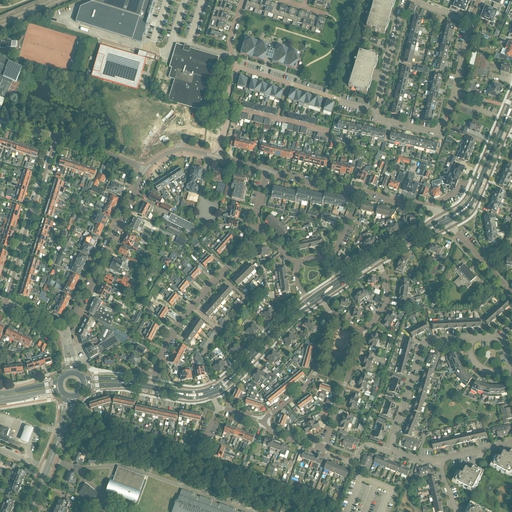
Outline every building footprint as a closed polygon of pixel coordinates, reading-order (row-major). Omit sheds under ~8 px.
[(98,0),(81,8),(76,22),(142,43),(143,39),(142,38),(144,34),(146,29),(145,29),(147,25),(148,21),(149,21),(149,20),(148,20),(151,12),(152,12),(152,11),(151,11),(152,7),(153,7),(152,7),(154,3),(155,3),(155,0),(98,0)] [(220,8),(230,11),(232,6),(227,4),(228,1),(233,2),(227,0),(217,0),(217,1),(221,2),(220,8)] [(255,10),(254,14),(258,0),(251,0),(251,2),(247,1),(244,11),(248,12),(249,8),(255,10)] [(257,4),(258,0),(254,14),(258,15),(259,11),(265,13),(263,17),(268,2),(262,0),(260,5),(257,4)] [(325,10),(324,10),(326,4),(330,5),(332,2),(326,0),(321,0),(321,2),(316,0),(313,7),(325,10)] [(374,0),(370,15),(366,27),(385,32),(394,0),(374,0)] [(501,0),(488,0),(495,3),(494,6),(500,9),(502,5),(499,4),(501,0)] [(466,10),(468,6),(456,1),(454,6),(451,6),(450,9),(457,12),(458,9),(465,12),(465,10),(466,10)] [(267,7),(268,2),(263,17),(267,18),(268,14),(274,16),(273,20),(278,5),(272,3),(270,8),(267,7)] [(408,11),(411,13),(411,12),(417,15),(420,7),(414,5),(415,5),(411,3),(410,5),(410,6),(410,7),(409,8),(409,9),(408,11)] [(282,23),(287,8),(281,6),(279,11),(276,10),(278,5),(273,20),(277,21),(278,17),(284,19),(282,23)] [(500,9),(494,6),(492,9),(485,7),(485,8),(484,8),(482,12),(494,17),(496,12),(499,13),(500,9)] [(218,12),(217,17),(227,21),(229,15),(224,13),(225,10),(230,12),(230,11),(220,8),(219,8),(215,7),(214,11),(218,12)] [(286,13),(287,8),(282,23),(286,24),(287,20),(293,22),(292,26),(297,11),(291,9),(289,14),(286,13)] [(295,16),(297,11),(292,26),(296,27),(297,23),(303,25),(301,29),(306,14),(300,12),(299,17),(295,16)] [(494,17),(482,12),(481,16),(481,18),(488,21),(486,24),(493,27),(495,23),(492,22),(494,17)] [(311,32),(314,22),(316,17),(310,15),(308,20),(305,19),(306,14),(301,29),(305,30),(307,26),(312,28),(311,32)] [(215,22),(213,27),(224,30),(226,25),(221,23),(222,20),(227,21),(217,17),(216,18),(212,16),(211,20),(215,22)] [(314,22),(316,17),(314,22),(311,32),(315,33),(316,29),(322,31),(326,20),(319,18),(318,23),(314,22)] [(421,24),(413,22),(411,28),(425,31),(425,29),(420,28),(421,24)] [(210,37),(221,40),(223,34),(218,32),(219,29),(224,31),(224,30),(213,27),(209,26),(208,30),(212,31),(210,37)] [(418,35),(410,33),(409,39),(422,43),(423,41),(420,40),(417,40),(418,35)] [(440,38),(443,39),(442,41),(450,43),(452,37),(441,34),(440,38)] [(295,70),(300,53),(277,46),(275,52),(268,49),(269,46),(246,38),(240,54),(264,62),(265,58),(272,60),(272,62),(295,70)] [(17,48),(18,42),(1,40),(0,42),(0,48),(6,49),(7,47),(17,48)] [(192,108),(203,111),(212,80),(210,79),(212,73),(214,74),(219,57),(190,48),(190,47),(184,45),(183,46),(176,44),(169,67),(172,67),(169,77),(174,79),(169,101),(181,105),(181,104),(192,109),(192,108)] [(416,47),(407,45),(406,51),(420,54),(420,53),(418,52),(415,51),(416,47)] [(101,46),(91,77),(98,79),(103,80),(137,90),(139,85),(140,82),(140,80),(141,77),(142,74),(143,71),(145,64),(146,59),(145,59),(143,58),(137,56),(101,46)] [(435,48),(440,49),(439,53),(448,55),(449,49),(436,46),(435,48)] [(502,55),(500,54),(498,59),(507,61),(508,57),(508,58),(509,57),(511,58),(511,51),(505,49),(502,55)] [(356,63),(352,75),(348,87),(367,93),(372,76),(378,57),(359,51),(356,63)] [(433,56),(433,57),(446,61),(448,55),(439,53),(436,52),(435,56),(433,56)] [(472,52),(469,67),(476,69),(489,72),(490,69),(489,67),(487,67),(490,57),(481,54),(477,53),(472,52)] [(0,108),(1,109),(13,81),(16,82),(22,67),(9,61),(9,59),(0,55),(0,108)] [(403,63),(411,65),(413,59),(405,57),(403,63)] [(432,59),(437,61),(437,64),(445,66),(446,61),(433,57),(432,59)] [(435,71),(443,73),(445,66),(437,64),(435,71)] [(499,67),(501,67),(500,71),(508,73),(509,72),(510,72),(510,70),(509,69),(510,66),(502,64),(500,64),(499,67)] [(483,76),(485,77),(485,79),(491,80),(493,73),(489,72),(476,69),(473,76),(478,77),(479,75),(480,75),(480,77),(482,77),(483,76)] [(399,79),(411,82),(413,82),(414,80),(408,79),(409,75),(401,73),(399,79)] [(441,82),(442,77),(431,74),(430,80),(433,80),(441,82)] [(247,92),(249,85),(247,84),(248,79),(240,77),(237,86),(245,89),(244,91),(247,92)] [(398,85),(406,87),(410,88),(410,84),(411,82),(399,79),(398,85)] [(254,92),(257,82),(252,81),(249,90),(254,92)] [(260,93),(263,84),(257,82),(254,92),(260,93)] [(502,89),(502,88),(502,87),(493,83),(491,89),(500,93),(500,92),(501,92),(502,91),(502,90),(502,89)] [(260,93),(265,95),(268,86),(263,84),(260,93)] [(406,87),(398,85),(397,90),(410,93),(410,92),(408,92),(405,91),(406,87)] [(440,88),(428,86),(425,85),(425,88),(431,89),(430,92),(438,94),(440,88)] [(270,97),(273,87),(268,86),(265,95),(270,97)] [(275,99),(278,89),(273,87),(270,97),(275,99)] [(280,100),(283,91),(278,89),(275,99),(280,100)] [(500,95),(500,94),(499,94),(500,93),(491,89),(488,95),(497,99),(498,98),(499,97),(500,96),(500,95)] [(288,99),(293,101),(296,92),(291,90),(288,99)] [(293,101),(299,103),(302,93),(296,92),(293,101)] [(304,104),(307,95),(302,93),(299,103),(304,104)] [(309,106),(312,97),(307,95),(304,104),(309,106)] [(394,102),(404,105),(407,106),(408,104),(406,103),(403,103),(403,102),(404,98),(395,96),(394,102)] [(314,108),(317,98),(312,97),(309,106),(314,108)] [(422,98),(428,100),(427,104),(435,106),(437,100),(423,97),(422,98)] [(320,109),(323,100),(317,98),(314,108),(320,109)] [(331,113),(334,104),(327,101),(325,106),(322,105),(320,112),(323,113),(324,111),(331,113)] [(404,105),(394,102),(393,108),(403,110),(404,105)] [(403,110),(393,108),(391,114),(399,116),(401,110),(403,111),(403,110)] [(421,111),(425,113),(424,115),(433,117),(434,112),(421,109),(421,111)] [(424,115),(423,122),(431,124),(433,117),(424,115)] [(339,121),(338,125),(335,124),(334,131),(338,132),(339,130),(343,131),(345,123),(339,121)] [(471,129),(475,131),(474,132),(479,134),(482,127),(477,125),(478,124),(472,121),(471,121),(469,122),(467,126),(468,126),(467,126),(466,128),(463,127),(461,130),(461,131),(466,133),(466,132),(467,129),(470,130),(471,129)] [(348,135),(348,136),(349,137),(350,136),(351,133),(355,133),(357,125),(351,124),(348,135)] [(368,128),(363,127),(360,138),(362,138),(362,135),(366,136),(368,128)] [(452,127),(451,131),(465,136),(466,133),(461,131),(452,127)] [(380,131),(374,129),(371,142),(373,142),(374,138),(378,139),(380,131)] [(377,142),(383,143),(382,147),(385,148),(388,137),(385,136),(386,132),(380,131),(378,139),(377,142)] [(231,145),(234,146),(234,147),(238,148),(240,140),(240,137),(241,133),(235,132),(233,140),(232,140),(231,145)] [(390,137),(388,137),(385,148),(388,149),(389,145),(394,146),(395,143),(397,135),(391,133),(390,137)] [(244,135),(244,138),(240,137),(240,140),(238,148),(243,150),(246,136),(244,135)] [(277,147),(275,156),(280,157),(282,149),(283,147),(284,143),(285,136),(284,136),(283,143),(282,143),(281,146),(277,145),(277,147)] [(403,136),(400,146),(401,146),(406,147),(407,146),(409,137),(403,136)] [(467,137),(465,142),(474,146),(476,141),(467,137)] [(259,150),(261,151),(260,152),(264,153),(266,145),(266,142),(263,141),(264,138),(262,138),(261,141),(260,141),(258,146),(260,146),(259,150)] [(266,145),(264,153),(269,154),(271,146),(272,144),(273,140),(271,139),(270,143),(269,145),(266,145)] [(420,140),(415,139),(411,151),(413,152),(414,148),(418,148),(420,140)] [(3,140),(0,150),(0,155),(1,155),(2,150),(3,150),(3,147),(6,148),(9,141),(3,140)] [(418,148),(424,150),(424,152),(426,141),(420,140),(418,148)] [(5,151),(8,152),(6,157),(9,158),(10,154),(14,143),(9,141),(6,148),(5,151)] [(254,143),(251,143),(249,151),(252,152),(253,149),(255,149),(256,146),(257,146),(258,141),(255,141),(254,143)] [(432,143),(426,141),(424,152),(425,152),(426,150),(430,151),(432,143)] [(460,147),(462,148),(472,151),(474,146),(465,142),(464,142),(463,142),(462,144),(461,144),(460,147)] [(18,144),(14,143),(10,154),(12,155),(13,154),(15,155),(16,152),(18,144)] [(288,150),(286,158),(290,159),(290,158),(292,158),(294,151),(294,150),(294,149),(295,144),(293,143),(292,148),(288,148),(288,150)] [(303,154),(300,153),(298,161),(304,163),(308,146),(308,143),(306,143),(305,144),(303,154)] [(436,153),(436,154),(435,155),(438,156),(439,154),(440,149),(437,148),(438,144),(432,143),(430,151),(436,153)] [(28,148),(23,146),(19,160),(22,161),(23,156),(22,156),(23,154),(26,155),(28,148)] [(308,146),(304,163),(309,164),(311,155),(312,153),(308,152),(309,149),(310,146),(308,146)] [(26,155),(25,158),(30,159),(33,149),(28,148),(26,155)] [(462,148),(460,153),(470,156),(472,151),(462,148)] [(36,162),(37,160),(38,157),(38,155),(37,155),(39,151),(33,149),(30,159),(29,163),(27,168),(32,170),(34,166),(30,164),(32,160),(36,162)] [(314,156),(311,155),(309,164),(315,165),(318,150),(316,150),(316,151),(314,156)] [(378,152),(375,160),(377,161),(379,155),(386,158),(388,154),(378,152)] [(458,158),(467,162),(470,156),(460,153),(458,152),(456,157),(457,158),(458,158)] [(322,158),(320,167),(324,167),(324,166),(326,166),(328,159),(329,155),(326,154),(325,159),(322,158)] [(340,164),(337,163),(335,172),(340,173),(342,164),(344,157),(342,156),(342,158),(340,164)] [(397,156),(395,163),(399,164),(400,162),(403,163),(404,159),(397,156)] [(344,157),(342,164),(340,173),(346,174),(348,166),(348,163),(345,163),(346,159),(345,159),(345,157),(344,157)] [(62,173),(57,171),(56,177),(61,178),(62,176),(64,170),(67,160),(61,158),(60,162),(58,162),(57,167),(61,169),(63,169),(62,173)] [(455,161),(449,159),(446,167),(449,169),(461,174),(463,174),(465,169),(464,169),(464,168),(454,164),(454,165),(453,165),(455,161)] [(67,160),(64,170),(62,176),(64,176),(66,170),(66,168),(69,169),(72,162),(67,160)] [(352,164),(348,164),(348,166),(346,174),(349,175),(350,172),(352,173),(353,170),(354,171),(355,166),(354,166),(355,161),(352,161),(352,164)] [(380,175),(384,164),(379,162),(377,168),(378,168),(376,173),(378,174),(377,176),(372,174),(369,184),(375,186),(378,179),(380,175)] [(380,175),(383,177),(379,186),(385,189),(389,177),(384,176),(385,172),(387,167),(386,167),(388,163),(385,162),(384,164),(380,175)] [(418,170),(420,171),(418,176),(423,177),(426,169),(428,163),(422,162),(418,170)] [(76,171),(79,172),(78,175),(80,168),(81,165),(76,163),(73,173),(75,173),(76,171)] [(81,165),(80,168),(78,175),(80,175),(81,173),(84,174),(86,166),(81,165)] [(84,174),(83,177),(88,179),(91,168),(86,166),(84,174)] [(358,175),(357,177),(356,180),(364,183),(368,171),(370,172),(369,173),(371,174),(372,172),(370,171),(372,167),(367,166),(365,170),(362,169),(361,172),(359,171),(358,171),(357,174),(358,175)] [(190,178),(189,185),(187,185),(186,189),(187,189),(187,192),(200,196),(205,173),(202,173),(203,170),(200,169),(201,167),(200,167),(199,169),(197,168),(197,169),(193,168),(190,178)] [(88,179),(88,180),(90,181),(90,179),(90,178),(91,176),(94,177),(96,170),(91,168),(88,179)] [(179,179),(181,177),(182,178),(184,177),(184,175),(184,174),(184,172),(182,172),(180,169),(177,170),(177,169),(176,169),(175,170),(174,171),(175,172),(179,179)] [(447,174),(459,179),(461,174),(449,169),(448,171),(447,174)] [(511,172),(505,169),(503,175),(511,178),(511,172)] [(218,182),(218,183),(216,193),(222,194),(225,182),(222,182),(223,175),(222,175),(223,173),(216,171),(216,173),(214,173),(213,174),(213,176),(212,181),(218,182)] [(179,183),(180,185),(182,187),(184,186),(183,184),(181,181),(179,179),(175,172),(171,174),(175,181),(177,180),(179,183)] [(30,177),(18,173),(17,176),(22,178),(21,180),(28,182),(30,177)] [(395,179),(392,178),(388,188),(397,191),(400,184),(401,184),(404,175),(399,173),(396,182),(394,181),(395,179)] [(409,173),(403,191),(414,195),(418,184),(412,181),(415,175),(409,173)] [(106,178),(98,174),(95,179),(104,183),(106,178)] [(176,191),(176,192),(178,191),(176,188),(176,187),(173,183),(175,181),(171,174),(170,174),(168,175),(169,176),(166,177),(176,191)] [(442,178),(457,184),(459,179),(447,174),(446,176),(443,175),(442,178)] [(511,178),(503,175),(501,180),(509,184),(509,183),(511,178)] [(231,176),(229,176),(223,199),(226,200),(231,176)] [(233,194),(231,199),(243,202),(246,187),(243,187),(245,179),(235,176),(232,186),(231,190),(234,190),(233,194)] [(167,187),(169,186),(171,190),(172,190),(174,193),(175,194),(176,193),(176,192),(176,191),(166,177),(162,180),(167,187)] [(443,190),(446,189),(452,192),(453,188),(455,189),(457,184),(442,178),(440,177),(439,178),(443,190)] [(28,182),(21,180),(18,179),(17,182),(13,181),(12,183),(27,187),(28,182)] [(63,181),(56,179),(54,185),(69,189),(70,187),(64,186),(65,183),(62,182),(63,181)] [(164,193),(165,194),(167,197),(169,196),(167,193),(166,194),(165,193),(167,191),(165,188),(167,187),(162,180),(158,183),(164,193)] [(498,185),(507,189),(509,190),(511,184),(509,183),(509,184),(501,180),(498,185)] [(111,181),(109,182),(108,185),(123,192),(125,188),(113,182),(111,181)] [(430,190),(432,196),(433,195),(434,198),(440,197),(439,194),(440,193),(438,186),(441,184),(440,182),(437,183),(436,181),(432,182),(431,183),(433,187),(430,188),(430,190)] [(11,185),(19,188),(18,190),(25,193),(27,187),(12,183),(11,185)] [(158,192),(160,191),(162,194),(163,194),(164,193),(158,183),(154,186),(158,192)] [(418,189),(421,190),(419,196),(426,198),(431,185),(426,184),(425,183),(423,184),(423,185),(422,185),(422,184),(421,183),(418,189)] [(69,189),(54,185),(52,190),(63,193),(64,191),(65,191),(66,189),(69,190),(69,189)] [(102,197),(106,199),(116,204),(119,199),(111,195),(110,197),(108,196),(109,196),(106,194),(106,195),(104,194),(105,191),(97,187),(98,187),(93,185),(93,186),(91,191),(94,193),(102,197)] [(108,185),(106,189),(110,191),(121,196),(123,192),(108,185)] [(310,204),(322,207),(323,204),(346,209),(349,198),(325,193),(324,196),(312,193),(310,192),(298,189),(297,192),(274,187),(273,187),(271,193),(272,193),(271,198),(277,199),(277,201),(277,202),(280,202),(280,200),(295,203),(296,200),(307,203),(308,202),(310,202),(310,204)] [(495,194),(503,198),(505,198),(507,194),(505,193),(506,193),(497,189),(495,194)] [(63,193),(52,190),(51,195),(69,200),(70,198),(59,195),(59,192),(63,194),(63,193)] [(11,199),(15,201),(22,203),(24,197),(7,192),(6,195),(6,197),(12,198),(11,199)] [(156,203),(161,206),(160,208),(169,213),(172,208),(161,203),(163,199),(152,194),(149,198),(156,202),(156,203)] [(503,198),(495,194),(492,200),(501,203),(503,198)] [(69,200),(51,195),(49,200),(62,204),(63,202),(57,200),(58,198),(69,201),(69,200)] [(106,199),(102,197),(100,201),(107,204),(114,208),(116,204),(106,199)] [(501,203),(492,200),(490,205),(499,209),(503,211),(504,207),(506,208),(507,206),(501,203)] [(106,206),(97,202),(96,205),(112,213),(114,208),(107,204),(106,206)] [(229,208),(231,208),(230,211),(239,213),(240,208),(239,208),(240,205),(230,202),(229,208)] [(362,203),(361,207),(360,211),(366,212),(368,203),(366,202),(366,203),(362,203)] [(154,208),(144,203),(141,208),(151,213),(154,208)] [(14,205),(10,204),(9,207),(7,206),(7,208),(19,212),(21,207),(14,205)] [(55,207),(48,205),(46,210),(62,215),(62,213),(54,210),(55,207)] [(100,212),(102,214),(102,213),(110,217),(112,213),(96,205),(95,208),(101,211),(100,212)] [(488,211),(496,214),(499,209),(490,205),(488,211)] [(388,217),(390,217),(394,211),(390,210),(389,210),(390,209),(386,208),(386,207),(384,207),(381,216),(388,217)] [(6,211),(11,212),(10,215),(17,217),(19,212),(7,208),(7,209),(6,208),(6,211)] [(138,214),(148,219),(151,213),(141,208),(138,214)] [(46,210),(45,215),(54,218),(55,216),(57,216),(61,217),(62,215),(46,210)] [(321,218),(327,220),(326,222),(334,225),(336,220),(328,217),(330,214),(325,212),(322,215),(321,218)] [(95,218),(106,223),(108,219),(97,213),(95,218)] [(185,230),(193,234),(197,236),(200,229),(193,225),(189,223),(171,214),(170,217),(164,214),(162,219),(165,220),(183,229),(185,230)] [(189,223),(193,225),(195,222),(197,216),(194,214),(189,223)] [(266,221),(268,223),(267,224),(269,226),(276,219),(272,215),(266,221)] [(496,219),(487,215),(485,220),(486,223),(495,222),(495,221),(496,219)] [(406,219),(410,219),(410,224),(416,224),(416,217),(412,217),(412,216),(406,216),(406,219)] [(2,221),(5,222),(4,224),(14,227),(16,222),(3,218),(3,219),(2,221)] [(106,223),(95,218),(93,222),(96,224),(104,227),(106,223)] [(145,223),(134,218),(132,223),(151,232),(152,232),(145,229),(146,227),(144,226),(145,223)] [(392,222),(394,224),(391,226),(394,232),(400,230),(395,220),(394,219),(392,220),(391,218),(388,219),(389,222),(392,221),(392,222)] [(54,222),(43,219),(42,224),(52,228),(54,222)] [(226,222),(225,225),(228,225),(236,227),(238,222),(229,220),(225,219),(224,221),(226,222)] [(269,226),(271,228),(272,227),(274,229),(280,223),(276,219),(269,226)] [(167,231),(169,232),(179,237),(183,229),(165,220),(164,223),(169,226),(167,231)] [(274,229),(277,232),(276,233),(277,234),(284,227),(286,225),(282,221),(280,223),(274,229)] [(87,225),(91,227),(102,232),(104,227),(96,224),(95,226),(88,222),(87,225)] [(132,223),(129,228),(140,233),(141,230),(150,235),(151,232),(132,223)] [(3,227),(1,227),(1,229),(13,232),(14,227),(4,224),(3,227)] [(388,227),(387,224),(384,226),(389,235),(394,232),(391,226),(388,227)] [(90,229),(89,231),(99,236),(102,232),(91,227),(90,229)] [(277,234),(279,236),(280,235),(283,237),(288,232),(284,227),(277,234)] [(3,232),(5,233),(4,235),(11,238),(13,232),(1,229),(0,230),(3,232)] [(46,237),(48,238),(54,239),(54,237),(49,235),(46,234),(47,232),(50,233),(50,232),(40,229),(39,234),(46,236),(46,237)] [(234,239),(232,237),(234,235),(231,232),(229,234),(226,236),(224,234),(222,236),(230,243),(234,239)] [(497,234),(487,235),(488,239),(491,243),(499,236),(501,238),(499,240),(501,241),(503,239),(505,234),(504,233),(504,232),(503,233),(497,234)] [(46,236),(39,234),(37,239),(49,243),(50,243),(50,241),(47,240),(48,238),(46,237),(46,236)] [(86,235),(84,234),(83,236),(95,242),(97,238),(90,234),(89,236),(86,235)] [(138,236),(138,238),(128,234),(126,238),(139,245),(141,240),(140,239),(141,238),(144,239),(139,236),(138,236)] [(318,235),(314,236),(316,244),(317,247),(323,245),(321,238),(318,238),(318,235)] [(81,241),(87,244),(93,247),(95,242),(83,236),(82,236),(83,237),(81,241)] [(222,236),(221,238),(223,240),(221,242),(227,247),(230,243),(222,236)] [(208,237),(203,243),(207,247),(212,241),(210,239),(208,237)] [(374,238),(374,237),(368,240),(371,247),(377,244),(376,242),(378,241),(376,237),(374,238)] [(137,249),(139,245),(126,238),(123,244),(132,248),(131,249),(142,255),(144,251),(140,250),(140,251),(137,250),(137,249)] [(196,238),(191,243),(195,248),(200,243),(196,238)] [(306,238),(303,238),(305,249),(311,248),(309,240),(307,241),(306,238)] [(0,244),(8,247),(10,242),(0,239),(0,244)] [(227,247),(221,242),(219,240),(217,242),(215,244),(223,251),(227,247)] [(360,244),(362,249),(364,248),(365,250),(371,247),(368,240),(362,243),(362,244),(360,244)] [(87,244),(81,241),(79,245),(91,251),(93,247),(87,244)] [(427,250),(427,251),(433,253),(436,246),(430,244),(428,243),(425,250),(427,250)] [(34,249),(44,252),(43,253),(46,254),(47,251),(44,250),(42,249),(43,246),(36,244),(34,249)] [(214,246),(216,248),(214,250),(219,255),(223,251),(215,244),(214,246)] [(79,249),(82,250),(81,252),(89,255),(91,251),(79,245),(78,245),(79,246),(78,248),(79,249)] [(62,251),(66,252),(72,255),(72,253),(70,252),(69,253),(66,251),(68,248),(65,246),(62,251)] [(431,257),(432,257),(431,260),(434,261),(435,258),(437,254),(439,256),(439,255),(441,256),(444,250),(442,249),(436,246),(433,253),(431,257)] [(127,260),(136,264),(137,262),(128,257),(127,256),(129,251),(121,247),(119,253),(124,255),(123,258),(127,260)] [(172,253),(169,259),(174,262),(178,256),(172,253)] [(209,255),(206,253),(202,256),(209,264),(214,260),(209,255)] [(76,254),(75,254),(74,256),(86,262),(88,258),(80,254),(79,256),(76,254)] [(74,256),(72,261),(84,267),(86,262),(74,256)] [(201,258),(203,260),(200,262),(205,268),(209,264),(202,256),(201,258)] [(342,259),(339,257),(338,259),(347,266),(351,260),(348,258),(348,259),(344,256),(342,259)] [(400,260),(399,263),(405,266),(408,260),(408,258),(402,256),(401,257),(400,260)] [(39,264),(40,261),(32,258),(30,264),(41,267),(45,268),(46,266),(40,264),(39,264)] [(121,267),(125,269),(124,270),(128,272),(130,269),(128,268),(128,267),(126,267),(127,264),(125,263),(127,260),(122,258),(121,261),(115,258),(112,264),(121,268),(121,267)] [(507,261),(503,261),(502,269),(506,270),(506,268),(510,269),(511,259),(507,259),(507,261)] [(191,267),(184,260),(183,262),(197,276),(201,272),(196,267),(194,269),(191,267)] [(456,273),(460,277),(454,283),(460,290),(464,285),(467,289),(471,286),(470,285),(472,284),(477,289),(484,283),(478,276),(476,278),(464,265),(466,263),(463,260),(452,270),(455,273),(456,273)] [(70,266),(71,266),(81,271),(84,267),(72,261),(71,263),(71,264),(70,266)] [(188,274),(189,274),(188,275),(193,280),(197,276),(183,262),(181,264),(185,268),(187,266),(187,267),(183,272),(187,275),(188,274)] [(396,270),(396,271),(402,274),(403,272),(405,266),(399,263),(397,267),(396,270)] [(41,267),(30,264),(28,269),(35,271),(39,272),(41,267)] [(121,268),(112,264),(110,270),(121,275),(123,270),(121,269),(121,268)] [(247,267),(246,266),(244,267),(251,274),(255,270),(250,264),(247,267)] [(71,266),(69,270),(79,276),(81,271),(71,266)] [(243,269),(244,270),(241,272),(247,278),(251,274),(244,267),(243,269)] [(35,271),(28,269),(27,274),(36,277),(37,275),(34,274),(35,271)] [(239,275),(238,274),(236,276),(243,282),(247,278),(241,272),(239,275)] [(36,277),(27,274),(25,279),(36,283),(38,278),(36,277)] [(175,279),(176,280),(186,289),(190,284),(184,280),(182,282),(179,280),(180,279),(173,274),(171,276),(171,277),(175,279)] [(107,275),(104,281),(114,286),(117,280),(107,275)] [(65,280),(68,281),(67,283),(75,287),(77,282),(66,277),(66,278),(63,276),(62,279),(65,281),(65,280)] [(234,277),(235,278),(233,281),(238,287),(243,282),(236,276),(234,277)] [(253,280),(252,282),(256,287),(260,283),(256,279),(254,277),(253,278),(254,279),(253,280)] [(402,282),(401,281),(400,287),(409,288),(409,285),(409,282),(406,282),(407,280),(412,282),(411,283),(414,284),(415,281),(407,278),(406,280),(402,279),(402,282)] [(55,283),(57,283),(62,286),(73,291),(75,287),(67,283),(66,285),(57,280),(55,283)] [(119,283),(127,286),(126,287),(134,291),(136,286),(128,283),(122,280),(121,280),(119,283)] [(171,287),(176,292),(178,289),(182,293),(186,289),(176,280),(174,282),(176,284),(175,286),(173,285),(171,287)] [(73,291),(62,286),(57,283),(55,288),(71,296),(73,291)] [(30,286),(23,284),(22,289),(31,292),(36,294),(40,295),(41,292),(37,291),(32,290),(33,287),(30,286)] [(434,294),(433,297),(438,298),(443,285),(440,284),(438,287),(437,290),(438,290),(437,291),(435,291),(434,294)] [(114,290),(111,289),(103,285),(100,290),(109,294),(111,291),(113,292),(112,293),(117,295),(119,291),(114,289),(114,290)] [(224,289),(223,288),(222,290),(229,296),(233,291),(227,286),(224,289)] [(35,295),(35,296),(33,301),(36,303),(38,299),(40,295),(36,294),(31,292),(22,289),(20,295),(29,298),(31,294),(35,295)] [(98,295),(106,300),(109,294),(100,290),(98,295)] [(220,291),(221,292),(219,295),(225,300),(229,296),(222,290),(220,291)] [(358,294),(363,300),(365,298),(367,300),(369,299),(363,290),(361,292),(358,294)] [(168,293),(166,292),(165,294),(175,302),(179,297),(170,291),(168,293)] [(57,297),(56,296),(56,297),(68,303),(71,298),(64,295),(63,294),(62,296),(59,294),(57,297)] [(165,297),(168,299),(166,302),(172,306),(175,302),(165,294),(167,295),(165,297)] [(356,296),(354,297),(360,305),(362,304),(360,301),(363,300),(358,294),(356,296)] [(40,295),(38,299),(47,303),(49,300),(44,297),(40,295)] [(216,297),(215,297),(214,298),(221,305),(225,300),(219,295),(216,297)] [(55,301),(56,302),(66,307),(68,303),(56,297),(55,299),(56,299),(55,301)] [(212,300),(213,301),(211,304),(217,309),(221,305),(214,298),(212,300)] [(403,304),(405,304),(405,308),(411,309),(412,305),(410,305),(411,299),(399,298),(398,303),(399,303),(399,305),(403,306),(403,304)] [(95,299),(93,303),(100,307),(111,313),(113,310),(101,305),(102,303),(103,302),(95,299)] [(348,301),(342,299),(339,310),(342,311),(343,307),(347,308),(349,301),(348,300),(348,301)] [(511,305),(505,300),(501,304),(506,310),(511,305)] [(64,312),(66,307),(56,302),(54,307),(64,312)] [(98,321),(98,320),(99,321),(115,329),(110,326),(115,316),(104,311),(105,310),(111,313),(100,307),(93,303),(90,308),(91,309),(89,313),(90,314),(89,317),(98,321)] [(353,305),(353,304),(349,310),(353,312),(354,308),(360,310),(360,309),(357,306),(355,303),(353,305)] [(209,306),(208,305),(206,307),(213,313),(217,309),(211,304),(209,306)] [(506,310),(501,304),(496,308),(502,314),(502,313),(506,310)] [(54,314),(57,316),(58,314),(62,316),(64,312),(54,307),(52,312),(55,313),(54,314)] [(161,309),(158,308),(157,310),(166,315),(169,311),(163,307),(161,309)] [(204,309),(205,310),(203,312),(209,318),(213,313),(206,307),(204,309)] [(269,309),(267,308),(266,310),(272,317),(276,314),(273,311),(274,310),(272,307),(269,309)] [(230,313),(227,311),(224,308),(223,310),(228,315),(227,316),(229,318),(232,315),(230,313)] [(502,314),(496,308),(492,312),(497,318),(502,314),(502,313),(502,314)] [(404,309),(400,314),(399,313),(397,317),(402,321),(405,317),(404,316),(407,312),(404,309)] [(153,317),(157,320),(158,317),(163,320),(166,315),(157,310),(156,312),(158,313),(157,316),(154,315),(153,317)] [(272,317),(266,310),(261,314),(265,319),(266,318),(268,321),(272,317)] [(354,311),(354,312),(353,317),(363,319),(364,316),(360,315),(361,312),(357,311),(354,310),(354,311)] [(390,314),(389,314),(386,318),(393,323),(396,318),(397,316),(396,315),(391,312),(390,314)] [(486,314),(487,316),(493,322),(497,318),(492,312),(489,314),(488,313),(486,314)] [(487,316),(483,320),(488,326),(493,322),(487,316)] [(94,322),(86,318),(83,324),(92,328),(94,322)] [(302,323),(303,325),(308,329),(313,323),(308,319),(308,320),(306,318),(302,323)] [(384,323),(383,325),(389,329),(390,327),(393,323),(386,318),(383,322),(384,323)] [(196,322),(194,321),(193,323),(201,329),(204,324),(198,319),(196,322)] [(99,321),(97,325),(103,328),(103,327),(104,327),(115,333),(116,331),(114,330),(115,329),(99,321)] [(429,329),(425,322),(420,325),(424,332),(429,329)] [(192,325),(193,326),(191,329),(198,333),(201,329),(193,323),(192,325)] [(251,326),(251,325),(249,327),(256,333),(259,330),(256,327),(257,326),(254,323),(251,326)] [(308,329),(313,333),(315,334),(319,329),(318,328),(313,323),(308,329)] [(92,328),(83,324),(81,329),(89,333),(92,328)] [(148,325),(147,327),(150,329),(156,332),(159,327),(152,324),(151,326),(148,325)] [(420,325),(419,325),(414,328),(418,335),(424,332),(420,325)] [(104,327),(101,332),(98,330),(96,333),(100,335),(98,338),(99,340),(100,340),(100,342),(102,341),(102,342),(98,346),(98,345),(94,347),(93,345),(91,346),(85,348),(91,359),(98,354),(99,356),(102,354),(121,343),(122,344),(129,340),(115,333),(104,327)] [(245,332),(248,335),(250,334),(252,337),(256,333),(249,327),(247,329),(248,329),(245,332)] [(7,337),(10,338),(14,330),(9,328),(5,336),(4,336),(2,340),(3,340),(4,340),(5,339),(6,339),(6,338),(7,337)] [(409,331),(412,338),(418,335),(414,328),(409,331)] [(81,329),(78,335),(83,337),(84,335),(88,337),(87,339),(89,340),(90,337),(91,338),(92,341),(97,339),(96,336),(95,336),(89,333),(81,329)] [(148,331),(145,330),(144,332),(154,337),(156,332),(150,329),(148,331)] [(189,332),(188,331),(186,333),(194,338),(198,333),(191,329),(189,332)] [(12,341),(14,342),(19,332),(14,330),(10,338),(12,339),(12,341)] [(14,342),(13,344),(15,345),(17,343),(16,343),(17,342),(19,343),(23,335),(19,332),(14,342)] [(143,334),(146,335),(145,338),(151,342),(154,337),(144,332),(143,334)] [(184,339),(186,340),(184,343),(189,345),(190,343),(191,343),(194,338),(186,333),(185,335),(186,336),(184,339)] [(379,337),(380,336),(373,333),(372,335),(371,337),(370,340),(377,343),(379,338),(379,337)] [(294,337),(291,334),(287,337),(293,344),(295,342),(298,340),(295,336),(294,337)] [(19,343),(22,344),(22,345),(24,346),(28,337),(23,335),(19,343)] [(78,335),(79,335),(79,336),(82,344),(88,341),(89,340),(87,339),(88,337),(84,335),(83,337),(78,335)] [(33,340),(28,337),(24,346),(26,347),(26,346),(29,348),(30,347),(33,348),(35,344),(32,342),(33,340)] [(289,347),(291,349),(293,348),(294,350),(297,348),(295,346),(293,344),(287,337),(284,340),(286,343),(285,344),(288,348),(289,347)] [(368,346),(370,347),(369,350),(375,352),(376,350),(375,349),(375,347),(376,347),(377,343),(370,340),(369,342),(368,344),(369,344),(368,346)] [(234,345),(232,347),(239,353),(242,349),(239,347),(240,345),(236,343),(234,346),(234,345)] [(41,349),(42,352),(43,355),(43,357),(46,365),(52,363),(50,355),(46,357),(44,351),(46,346),(43,344),(41,349)] [(187,348),(179,344),(177,348),(187,352),(187,351),(186,350),(187,348)] [(136,351),(143,355),(146,350),(139,346),(136,351)] [(229,353),(232,355),(233,354),(236,356),(239,353),(232,347),(230,349),(231,350),(229,353)] [(219,362),(215,357),(218,355),(216,352),(217,351),(217,350),(218,349),(217,348),(209,354),(212,357),(213,359),(217,364),(219,362)] [(195,352),(197,361),(201,377),(205,376),(203,368),(207,367),(205,365),(206,365),(197,350),(195,352)] [(301,356),(304,357),(311,359),(312,353),(298,350),(297,352),(301,353),(302,353),(301,356)] [(28,360),(29,361),(26,362),(29,371),(35,369),(31,358),(30,355),(29,353),(29,351),(25,353),(27,360),(28,360)] [(172,355),(174,355),(181,359),(183,356),(183,357),(184,355),(183,355),(176,351),(174,351),(172,355)] [(270,355),(276,360),(278,362),(281,359),(279,357),(281,356),(278,353),(276,354),(274,351),(270,355)] [(367,356),(366,356),(365,361),(372,363),(374,358),(371,357),(372,355),(371,355),(372,352),(369,351),(368,354),(367,356)] [(434,356),(430,354),(428,359),(437,362),(440,354),(435,352),(434,356)] [(30,355),(31,358),(35,369),(40,367),(38,359),(34,360),(32,354),(30,355)] [(102,354),(99,356),(98,356),(99,358),(95,360),(97,363),(101,362),(103,362),(102,365),(104,365),(113,366),(114,359),(105,358),(103,358),(104,355),(103,355),(102,354)] [(132,355),(130,354),(129,356),(138,363),(140,359),(133,354),(132,355)] [(456,354),(448,355),(446,356),(447,362),(449,361),(450,361),(457,358),(456,354)] [(186,363),(184,362),(183,363),(181,362),(183,359),(181,359),(174,355),(172,359),(181,363),(182,364),(180,366),(182,367),(186,363)] [(269,362),(272,365),(276,360),(270,355),(267,358),(270,361),(269,362)] [(128,357),(130,358),(128,361),(135,366),(138,363),(129,356),(128,357)] [(43,357),(38,359),(40,367),(46,365),(43,357)] [(450,361),(449,361),(447,362),(449,368),(459,363),(457,359),(457,358),(450,361)] [(426,364),(430,365),(429,369),(434,371),(437,362),(428,359),(426,364)] [(219,362),(217,364),(222,370),(226,368),(224,365),(225,364),(222,360),(219,362)] [(195,371),(196,378),(201,377),(197,361),(195,361),(195,363),(196,364),(197,365),(191,366),(192,368),(193,371),(195,371)] [(299,363),(302,364),(301,367),(308,369),(309,364),(299,361),(299,363)] [(363,366),(364,366),(363,368),(367,370),(368,368),(370,369),(370,367),(372,368),(373,366),(371,365),(372,363),(365,361),(363,366)] [(461,367),(459,363),(449,368),(452,373),(455,372),(461,367)] [(212,368),(215,371),(216,370),(219,373),(222,370),(217,364),(215,365),(215,366),(212,368)] [(455,372),(458,376),(465,371),(462,368),(461,367),(455,372)] [(298,372),(296,369),(294,371),(300,379),(305,376),(300,370),(298,372)] [(255,373),(261,378),(265,374),(262,371),(261,372),(258,370),(255,373)] [(292,372),(294,375),(292,377),(296,383),(300,379),(294,371),(292,372)] [(465,371),(458,376),(462,381),(468,375),(465,371)] [(257,383),(260,381),(266,386),(267,384),(266,383),(264,381),(261,378),(255,373),(252,377),(255,379),(254,381),(257,383)] [(362,377),(361,377),(360,382),(368,384),(369,379),(370,377),(368,377),(363,375),(362,377)] [(468,375),(462,381),(461,383),(466,387),(472,378),(468,375)] [(290,379),(287,376),(285,378),(292,386),(296,383),(292,377),(290,379)] [(286,382),(283,384),(287,390),(292,386),(285,378),(284,379),(286,382)] [(394,380),(392,386),(401,389),(403,383),(394,380)] [(472,388),(471,390),(476,393),(477,391),(480,383),(476,381),(472,388)] [(358,389),(363,391),(366,392),(367,390),(366,389),(368,384),(360,382),(358,387),(359,387),(358,389)] [(319,396),(318,399),(320,401),(322,397),(323,395),(326,385),(321,383),(319,390),(322,391),(321,394),(320,394),(319,396)] [(480,383),(477,391),(478,391),(483,393),(485,385),(480,383)] [(279,385),(278,384),(276,385),(283,393),(287,390),(283,384),(280,386),(279,385)] [(274,387),(275,388),(272,389),(279,397),(283,393),(276,385),(274,387)] [(323,395),(322,397),(320,401),(323,403),(325,398),(326,396),(325,396),(326,393),(329,394),(331,387),(326,385),(323,395)] [(391,389),(388,388),(385,395),(392,398),(394,393),(399,395),(401,389),(392,386),(391,389)] [(427,390),(420,387),(418,393),(426,396),(427,390)] [(242,392),(236,389),(233,394),(243,398),(244,396),(241,395),(242,392)] [(266,394),(268,396),(266,398),(270,404),(274,400),(268,392),(267,391),(265,389),(262,391),(265,394),(266,394)] [(272,393),(270,391),(268,392),(274,400),(279,397),(272,389),(274,391),(272,393)] [(371,390),(369,396),(370,396),(376,398),(378,392),(379,390),(377,390),(376,392),(371,390)] [(358,404),(360,398),(357,398),(357,396),(359,396),(360,393),(355,392),(353,397),(352,396),(350,401),(358,404)] [(418,394),(417,399),(424,401),(426,396),(418,393),(418,394)] [(250,398),(247,397),(245,404),(250,406),(253,396),(251,395),(250,398)] [(313,401),(309,395),(305,398),(311,406),(313,405),(311,402),(313,401)] [(382,408),(384,409),(394,412),(396,407),(391,405),(393,400),(386,397),(384,401),(382,408)] [(99,400),(101,407),(104,406),(105,409),(107,408),(104,398),(99,400)] [(311,406),(305,398),(300,401),(306,410),(307,409),(305,407),(307,405),(309,408),(311,406)] [(94,409),(95,412),(94,413),(98,414),(94,401),(89,403),(91,410),(94,409)] [(296,405),(300,410),(303,408),(305,411),(306,410),(300,401),(296,405)] [(349,406),(350,407),(349,409),(353,410),(354,408),(356,409),(358,404),(350,401),(349,406)] [(506,409),(505,405),(500,406),(502,415),(511,413),(510,408),(506,409)] [(386,417),(379,415),(378,418),(385,421),(386,416),(391,418),(394,412),(384,409),(382,415),(386,417)] [(312,418),(314,421),(310,423),(313,430),(318,428),(318,427),(320,426),(317,422),(317,420),(315,416),(320,414),(319,412),(311,415),(312,418)] [(413,412),(413,413),(411,418),(418,421),(420,415),(413,412)] [(511,418),(511,415),(511,413),(502,415),(504,424),(509,423),(508,419),(511,418)] [(288,417),(282,415),(280,420),(289,424),(290,421),(287,420),(288,417)] [(341,421),(350,424),(353,425),(355,420),(353,420),(354,418),(351,417),(345,415),(344,417),(343,416),(341,421)] [(409,424),(416,427),(418,421),(411,418),(409,424)] [(288,428),(286,431),(289,432),(290,429),(291,428),(292,425),(289,424),(280,420),(278,425),(284,427),(285,424),(288,426),(288,427),(288,428)] [(382,427),(378,425),(376,431),(385,435),(387,429),(382,427),(384,423),(377,420),(376,423),(382,426),(382,427)] [(340,425),(341,426),(340,428),(347,430),(347,429),(348,426),(349,426),(350,424),(341,421),(340,425)] [(303,426),(302,426),(306,433),(308,432),(308,433),(313,430),(310,423),(305,425),(305,424),(302,425),(303,426)] [(406,429),(413,432),(416,427),(409,424),(406,429)] [(34,429),(26,425),(20,441),(28,444),(34,429)] [(224,441),(221,440),(220,443),(224,445),(232,427),(227,425),(224,432),(227,433),(224,441)] [(511,430),(509,425),(500,427),(503,436),(508,435),(507,431),(511,430)] [(0,439),(8,443),(9,440),(10,438),(7,436),(9,429),(2,426),(0,431),(0,439)] [(236,429),(232,427),(224,445),(229,447),(230,445),(227,443),(230,435),(233,436),(236,429)] [(492,429),(493,434),(497,433),(498,438),(503,436),(500,427),(492,429)] [(236,429),(233,436),(232,439),(235,440),(233,446),(234,446),(241,430),(236,429)] [(413,432),(406,429),(404,435),(411,438),(413,432)] [(234,446),(233,449),(235,449),(236,447),(238,443),(240,439),(242,440),(245,432),(241,430),(234,446)] [(377,440),(370,437),(369,441),(376,443),(377,439),(383,441),(385,435),(376,431),(373,437),(377,439),(377,440)] [(241,442),(244,444),(241,452),(243,453),(250,434),(245,432),(242,440),(241,442)] [(250,434),(243,453),(244,454),(249,443),(252,444),(252,443),(255,444),(256,440),(254,439),(255,436),(250,434)] [(340,440),(343,442),(342,446),(347,448),(350,438),(342,435),(340,440)] [(401,441),(405,443),(403,447),(408,449),(412,440),(404,436),(401,441)] [(442,437),(443,440),(445,447),(451,446),(449,438),(448,436),(442,437)] [(359,441),(350,438),(347,448),(352,449),(353,445),(357,446),(359,441)] [(263,445),(267,447),(268,447),(271,440),(268,439),(268,440),(265,439),(263,445)] [(268,447),(270,448),(269,451),(274,452),(278,442),(275,441),(271,440),(268,447)] [(420,443),(412,440),(408,449),(413,451),(415,447),(418,448),(420,443)] [(281,443),(278,442),(274,452),(277,453),(278,451),(280,452),(281,452),(280,455),(280,457),(285,445),(281,443)] [(285,445),(280,457),(284,458),(285,453),(286,454),(287,451),(289,452),(290,448),(288,447),(289,446),(285,445)] [(226,449),(218,446),(216,451),(236,458),(237,456),(229,453),(230,450),(226,448),(226,449)] [(73,461),(76,462),(75,465),(77,466),(78,463),(81,464),(83,461),(80,459),(82,453),(80,452),(79,454),(76,453),(73,461)] [(497,468),(506,472),(505,474),(511,477),(511,474),(511,453),(510,452),(508,455),(506,454),(505,453),(504,452),(503,452),(500,458),(497,456),(497,457),(495,461),(493,460),(489,466),(496,469),(497,468)] [(314,456),(309,454),(305,464),(308,465),(309,461),(311,462),(314,456)] [(368,457),(364,456),(362,460),(371,464),(375,456),(370,454),(368,457)] [(323,458),(319,456),(314,469),(317,470),(319,465),(320,465),(320,466),(323,458)] [(382,458),(376,456),(373,464),(379,466),(382,458)] [(385,468),(388,460),(382,458),(379,466),(385,468)] [(278,466),(287,468),(289,462),(283,460),(282,463),(278,462),(277,466),(278,466)] [(360,465),(364,467),(363,471),(368,473),(371,464),(362,460),(360,465)] [(388,460),(385,468),(390,470),(393,463),(388,461),(388,460)] [(12,463),(6,461),(5,466),(16,470),(18,465),(16,465),(12,463)] [(327,462),(324,469),(330,472),(333,463),(331,462),(330,463),(327,462)] [(335,464),(333,463),(330,472),(335,474),(338,466),(335,465),(335,464)] [(398,465),(393,463),(390,470),(396,472),(399,465),(398,465)] [(401,475),(404,467),(399,465),(396,472),(401,475)] [(341,468),(338,466),(335,474),(340,476),(344,468),(342,467),(341,468)] [(430,471),(429,466),(424,467),(426,477),(435,475),(434,470),(430,471)] [(118,467),(109,491),(107,497),(134,507),(135,504),(137,505),(137,506),(146,481),(144,480),(145,477),(118,467)] [(272,477),(275,469),(270,467),(267,475),(272,477)] [(404,467),(401,475),(407,477),(410,470),(405,467),(404,467)] [(419,469),(420,473),(416,474),(417,479),(426,477),(424,467),(419,469)] [(346,469),(344,468),(340,476),(346,479),(349,471),(346,470),(346,469)] [(459,483),(468,488),(467,490),(473,493),(476,487),(474,486),(479,477),(480,478),(484,472),(478,469),(477,470),(472,468),(470,471),(468,470),(467,469),(466,468),(465,468),(462,474),(459,472),(459,473),(456,477),(455,476),(451,482),(458,485),(459,483)] [(12,475),(15,476),(15,475),(24,479),(26,475),(26,474),(25,473),(25,472),(18,469),(16,474),(13,472),(12,475)] [(71,474),(69,473),(66,481),(74,484),(75,481),(72,480),(74,474),(75,473),(72,472),(71,474)] [(297,475),(295,474),(293,478),(298,480),(300,476),(301,473),(298,472),(297,475)] [(15,475),(15,476),(13,481),(22,484),(24,479),(15,475)] [(22,484),(13,481),(11,487),(20,490),(22,484)] [(98,495),(86,485),(79,494),(90,503),(98,495)] [(8,489),(7,493),(6,495),(11,496),(12,493),(17,495),(17,493),(19,493),(20,490),(11,487),(9,490),(8,489)] [(241,511),(240,511),(234,511),(236,510),(220,504),(219,506),(211,504),(212,501),(200,497),(199,499),(194,497),(195,495),(182,490),(178,501),(176,501),(172,511),(241,511)] [(4,500),(5,500),(4,504),(13,507),(15,503),(13,503),(14,501),(10,499),(11,496),(6,495),(4,500)] [(58,506),(56,505),(67,509),(69,504),(70,501),(65,499),(64,502),(60,500),(58,506)] [(488,511),(485,510),(484,511),(475,507),(476,506),(470,502),(467,508),(469,509),(467,511),(488,511)]
